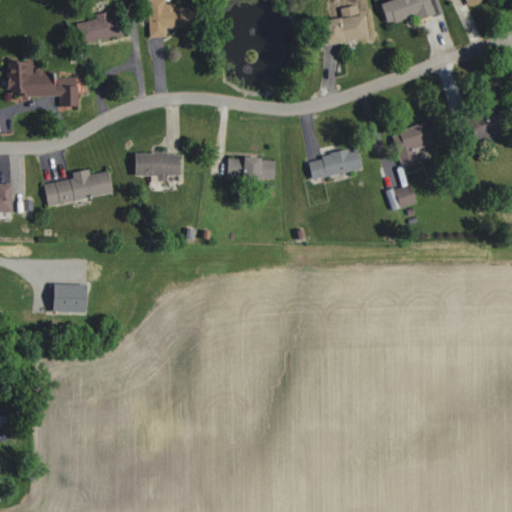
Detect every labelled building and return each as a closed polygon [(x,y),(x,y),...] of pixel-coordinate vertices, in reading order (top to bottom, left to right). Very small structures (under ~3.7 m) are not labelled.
[(146,0),(147,37),(163,36),(162,26),(182,26),(182,6),(171,7),(171,3),(161,3),(161,0),(146,0)] [(435,0),(378,0),(377,1),(384,23),(416,12),(418,18),(439,11),(435,0)] [(321,44),(366,35),(362,13),(357,14),(355,4),(339,7),(341,15),(317,20),(321,44)] [(77,21),(80,40),(123,34),(121,21),(110,23),(109,11),(93,13),(94,19),(77,21)] [(75,78),(51,77),(51,71),(29,70),(30,60),(3,60),(3,94),(57,95),(57,104),(74,105),(75,78)] [(467,145),(502,131),(494,112),(504,109),(500,98),(455,116),(467,145)] [(401,169),(417,163),(412,148),(430,141),(422,121),(388,133),(401,169)] [(356,149),(304,157),(308,177),(359,169),(356,149)] [(177,154),(164,154),(164,151),(131,151),(130,175),(148,175),(148,179),(164,180),(164,175),(176,175),(177,154)] [(271,181),(272,158),(238,156),(238,158),(225,158),(224,173),(238,174),(237,175),(255,176),(254,179),(271,181)] [(41,183),(45,204),(109,192),(105,170),(86,174),(86,168),(69,171),(70,178),(41,183)] [(0,210),(10,211),(10,183),(0,183),(0,210)] [(390,210),(415,202),(409,183),(384,190),(390,210)] [(81,313),(83,284),(49,283),(48,312),(81,313)]
